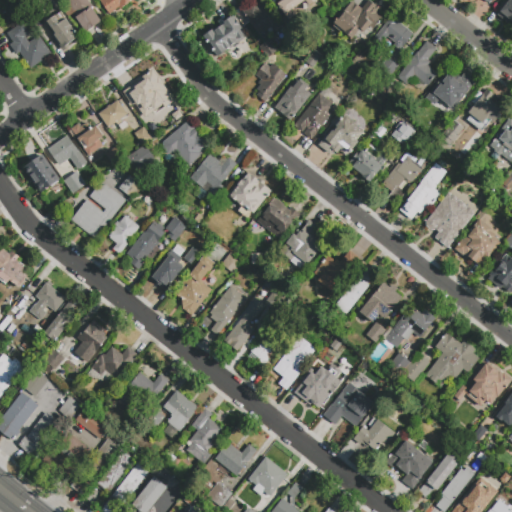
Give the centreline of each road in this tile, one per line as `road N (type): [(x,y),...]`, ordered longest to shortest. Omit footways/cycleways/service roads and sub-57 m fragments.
road 1 (residential): [(0,182),(35,227),(390,511)]
road 2 (residential): [(159,26),(223,110),(511,338)]
road 3 (residential): [(0,137),(195,0)]
